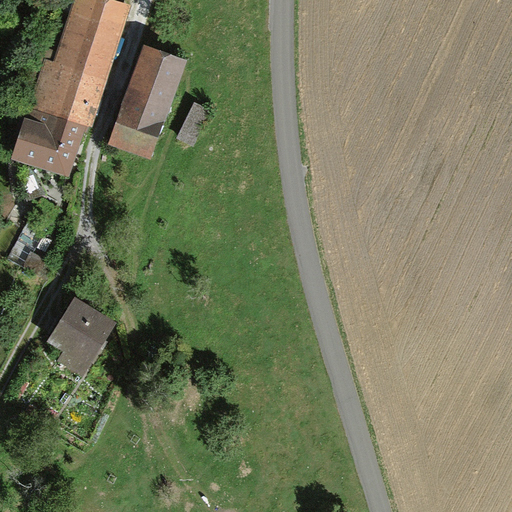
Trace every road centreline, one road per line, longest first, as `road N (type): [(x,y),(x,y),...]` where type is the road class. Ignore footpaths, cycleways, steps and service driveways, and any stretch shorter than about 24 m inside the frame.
road 1 (unclassified): [(382,511),(298,205),(284,110),(283,0)]
road 2 (track): [(219,511),(152,416),(123,299),(87,220)]
road 3 (track): [(87,220),(108,105),(146,0)]
road 4 (track): [(87,220),(0,386)]
